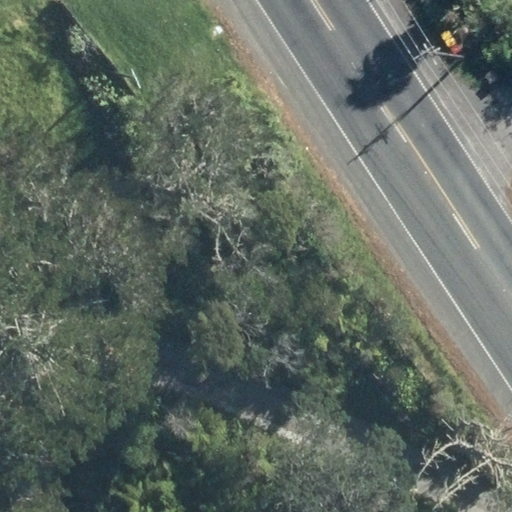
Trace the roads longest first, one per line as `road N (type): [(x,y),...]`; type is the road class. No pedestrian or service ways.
road 1 (secondary): [(511,308),(307,0)]
road 2 (unknown): [(383,114),(511,131)]
